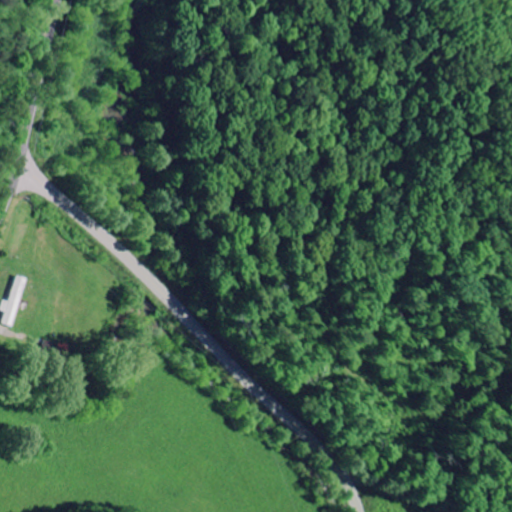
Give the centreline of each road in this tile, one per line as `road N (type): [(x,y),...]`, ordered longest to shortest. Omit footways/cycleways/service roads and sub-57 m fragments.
road 1 (tertiary): [(16,159),(311,436),(362,511)]
road 2 (residential): [(179,309),(191,0)]
road 3 (secondary): [(0,201),(56,0)]
